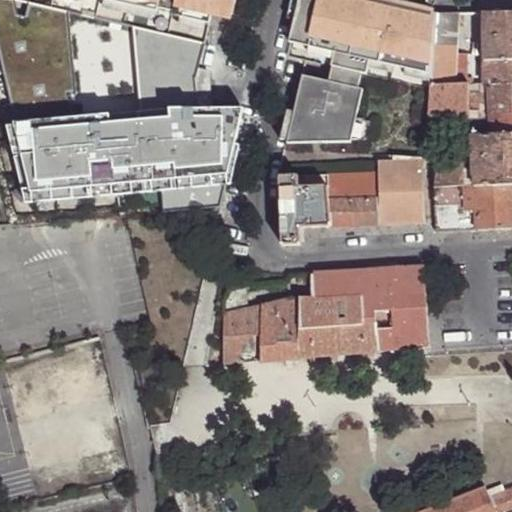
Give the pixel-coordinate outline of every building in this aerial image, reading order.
[(222,172),(229,173),(241,117),(214,111),(212,111),(211,115),(200,112),(199,99),(197,99),(195,79),(197,73),(198,68),(204,43),(4,0),(0,0),(0,64),(32,194),(222,171),(222,172)] [(4,0),(204,43),(211,11),(213,0),(223,0),(235,3),(235,0),(4,0)] [(223,0),(213,0),(211,11),(231,16),(235,3),(223,0)] [(409,65),(432,70),(435,14),(393,5),(392,10),(388,26),(373,22),(377,7),(378,2),(369,0),(301,0),(301,14),(291,43),(310,48),(311,43),(336,49),(333,61),(332,68),(333,68),(363,75),(367,76),(369,69),(372,57),(395,62),(394,67),(407,70),(409,65)] [(377,7),(373,22),(388,26),(392,10),(377,7)] [(511,60),(511,12),(483,13),(484,62),(511,60)] [(431,87),(454,86),(454,79),(455,67),(456,55),(456,46),(458,14),(435,14),(432,70),(431,84),(431,87)] [(309,56),(333,61),(336,49),(311,43),(310,48),(309,56)] [(393,75),(394,67),(395,62),(372,57),(369,69),(393,75)] [(511,83),(511,60),(484,62),(484,85),(488,85),(511,83)] [(406,78),(431,84),(432,70),(409,65),(407,70),(406,78)] [(330,83),(341,85),(360,90),(363,75),(333,68),(330,83)] [(209,76),(197,73),(195,79),(197,99),(199,99),(200,112),(211,115),(212,111),(209,76)] [(340,94),(341,85),(330,83),(305,77),(302,86),(340,94)] [(511,109),(511,83),(488,85),(489,93),(490,110),(511,109)] [(360,90),(341,85),(340,94),(302,86),(289,145),(352,144),(364,91),(360,90)] [(467,111),(468,86),(463,86),(454,86),(431,87),(428,121),(463,119),(466,119),(467,111)] [(478,93),(478,86),(468,86),(467,111),(477,111),(478,93)] [(490,110),(489,93),(478,93),(477,111),(490,110)] [(511,136),(511,109),(490,110),(491,129),(492,138),(511,136)] [(477,111),(467,111),(466,119),(472,119),(476,119),(477,111)] [(472,119),(466,119),(463,119),(464,137),(467,137),(467,144),(472,144),(472,138),(473,138),(473,130),(472,119)] [(492,138),(491,129),(473,130),(473,138),(492,138)] [(437,134),(427,133),(426,148),(436,149),(437,134)] [(511,136),(492,138),(473,138),(472,138),(472,144),(473,173),(474,188),(511,186),(511,185),(511,136)] [(426,148),(425,160),(428,159),(436,152),(436,149),(426,148)] [(377,177),(423,176),(423,175),(424,175),(425,162),(389,158),(388,163),(377,164),(377,177)] [(474,188),(473,173),(467,173),(464,173),(463,165),(438,167),(435,170),(433,190),(474,188)] [(405,227),(426,226),(423,176),(377,177),(377,200),(378,219),(405,219),(405,227)] [(377,200),(377,177),(326,178),(328,201),(377,200)] [(328,201),(326,178),(287,179),(281,179),(281,181),(283,247),(291,248),(300,247),(299,231),(329,230),(328,201)] [(511,186),(474,188),(476,232),(511,229),(511,186)] [(476,232),(474,188),(433,190),(435,226),(436,234),(476,232)] [(329,230),(378,228),(378,219),(377,200),(328,201),(329,230)] [(378,228),(405,227),(405,219),(378,219),(378,228)] [(312,285),(312,301),(358,299),(361,325),(374,325),(377,353),(382,353),(424,350),(430,349),(429,337),(420,269),(420,264),(368,272),(359,273),(348,273),(311,275),(312,285)] [(311,275),(298,276),(298,285),(312,285),(311,275)] [(244,287),(227,288),(226,302),(227,314),(247,310),(244,287)] [(247,310),(227,314),(224,366),(228,366),(298,360),(313,359),(368,354),(377,353),(374,325),(361,325),(358,299),(312,301),(289,302),(247,310)] [(489,498),(503,492),(501,486),(487,491),(489,498)] [(494,511),(489,498),(487,491),(484,487),(422,511),(494,511)] [(511,511),(511,488),(503,492),(489,498),(494,511),(511,511)]
